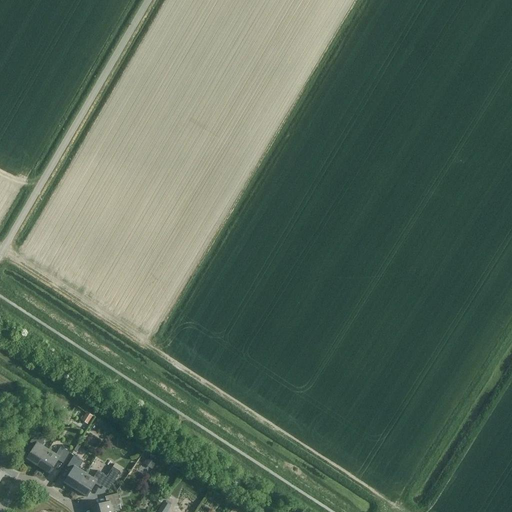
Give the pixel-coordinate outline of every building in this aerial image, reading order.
[(16,399),(20,392),(15,390),(11,397),(16,399)] [(82,420),(87,424),(92,416),(87,412),(82,420)] [(36,445),(27,458),(39,466),(49,450),(42,445),(46,437),(37,431),(30,442),(36,445)] [(56,454),(49,450),(39,466),(50,473),(58,460),(63,463),(70,452),(61,446),(56,454)] [(76,490),(86,473),(79,469),(84,461),(74,455),(68,466),(73,469),(64,482),(76,490)] [(148,455),(143,463),(152,469),(157,461),(148,455)] [(116,479),(120,471),(113,466),(108,474),(116,479)] [(101,487),(108,476),(99,470),(94,478),(86,473),(76,490),(88,497),(96,484),(101,487)] [(93,511),(113,511),(112,506),(121,504),(118,493),(106,496),(107,502),(92,506),(93,511)] [(157,511),(159,511),(166,511),(171,505),(163,501),(157,511)]
